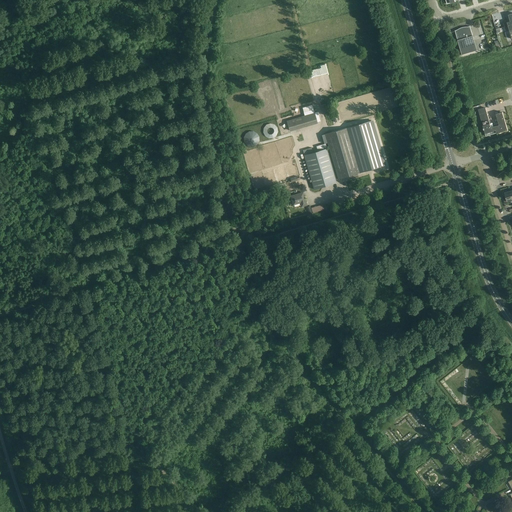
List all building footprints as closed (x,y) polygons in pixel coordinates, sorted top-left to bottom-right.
[(455,31),(457,40),(462,55),(477,50),(470,26),(468,27),(463,27),(463,28),(461,28),(457,30),(455,31)] [(491,130),(492,130),(491,127),(485,108),(478,110),(483,128),(483,130),(484,129),(485,133),(492,132),(491,130)] [(316,123),(313,111),(285,118),(288,130),(316,123)] [(499,125),(506,123),(502,112),(496,114),(499,125)] [(499,125),(491,127),(492,130),(491,130),(492,132),(495,130),(496,133),(507,130),(506,123),(499,125)] [(304,155),(310,176),(314,189),(336,183),(335,180),(339,179),(338,178),(340,177),(341,178),(359,173),(346,128),(325,134),(329,148),(304,155)] [(303,192),(300,193),(290,196),(293,205),(300,203),(301,204),(302,204),(303,206),(307,205),(303,192)]
